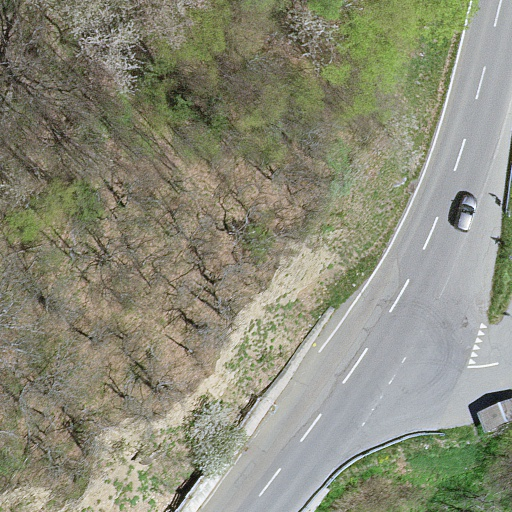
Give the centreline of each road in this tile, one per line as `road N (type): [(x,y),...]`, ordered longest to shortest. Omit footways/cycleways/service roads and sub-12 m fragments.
road 1 (tertiary): [(356,366),(446,199),(500,0)]
road 2 (tertiary): [(246,511),(356,366)]
road 3 (unclassified): [(511,349),(470,371),(394,376),(356,366)]
